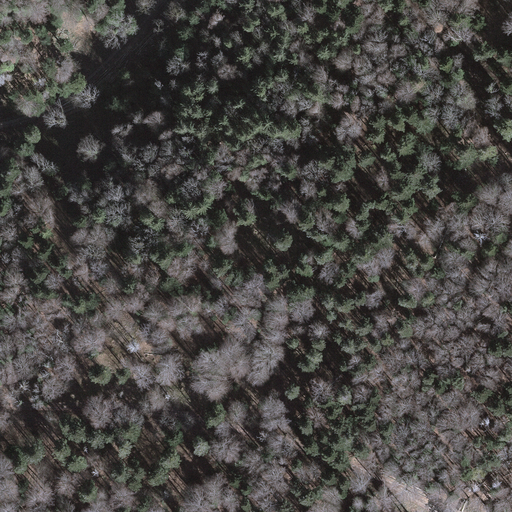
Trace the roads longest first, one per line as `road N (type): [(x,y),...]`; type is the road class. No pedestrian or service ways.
road 1 (track): [(444,511),(350,463),(188,415),(138,405),(0,402)]
road 2 (track): [(0,127),(36,119),(78,86),(159,0)]
